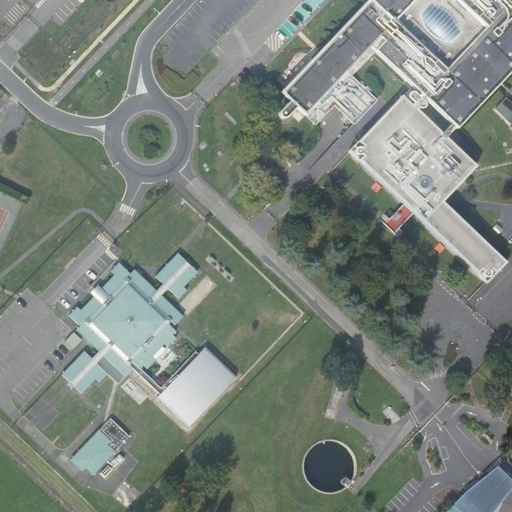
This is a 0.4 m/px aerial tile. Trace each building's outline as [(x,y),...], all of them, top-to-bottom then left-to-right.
[(364,0),(369,4),(281,98),(288,107),(277,119),(284,126),(296,114),(304,121),(325,99),(354,127),(375,103),(348,75),(371,51),(422,100),(412,111),(401,101),(349,157),(486,289),(506,267),(441,207),(475,172),(445,142),(454,131),(458,134),(511,76),(511,5),(506,0),(364,0)] [(511,106),(506,101),(494,112),(509,125),(511,129),(511,106)] [(27,123),(16,112),(3,126),(14,137),(27,123)] [(12,142),(0,130),(0,152),(1,153),(12,142)] [(93,358),(85,350),(61,375),(84,396),(98,382),(100,384),(110,374),(120,383),(135,367),(164,396),(162,398),(192,427),(239,379),(208,349),(166,392),(143,370),(145,368),(148,371),(179,339),(175,336),(178,333),(171,325),(173,323),(177,326),(185,318),(163,297),(170,289),(180,299),(187,291),(183,288),(198,273),(180,256),(159,277),(167,285),(159,293),(137,272),(133,276),(120,264),(112,272),(116,276),(83,311),(79,307),(70,316),(81,327),(76,331),(98,352),(93,358)] [(111,420),(71,460),(84,472),(87,469),(93,475),(130,437),(111,420)] [(511,477),(502,467),(467,495),(484,511),(496,511),(511,493),(511,477)] [(484,511),(467,495),(450,511),(484,511)]
